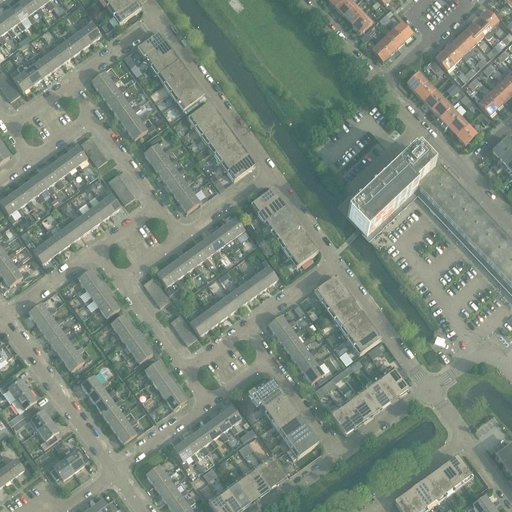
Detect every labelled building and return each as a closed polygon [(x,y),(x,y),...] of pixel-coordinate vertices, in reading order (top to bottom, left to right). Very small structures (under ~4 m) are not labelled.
[(26,0),(19,6),(33,25),(35,23),(30,17),(36,12),(41,19),(43,17),(29,0),(26,0)] [(29,0),(43,17),(45,16),(40,10),(46,5),(51,12),(52,11),(44,0),(29,0)] [(44,0),(52,11),(54,9),(50,3),(53,0),(57,0),(60,5),(62,4),(59,0),(44,0)] [(100,0),(99,1),(106,9),(118,0),(100,0)] [(128,0),(118,0),(106,9),(112,18),(132,4),(128,0)] [(327,0),(326,1),(335,11),(346,0),(327,0)] [(346,0),(335,11),(343,19),(355,8),(346,0)] [(132,4),(112,18),(119,28),(139,14),(132,4)] [(10,13),(23,32),(25,30),(21,24),(27,19),(31,26),(33,25),(19,6),(10,13)] [(355,8),(343,19),(351,28),(363,17),(355,8)] [(479,21),(490,32),(499,24),(487,12),(479,21)] [(0,19),(14,39),(15,37),(11,31),(17,27),(22,33),(23,32),(10,13),(0,19)] [(99,15),(94,18),(97,24),(102,20),(99,15)] [(363,17),(351,28),(360,37),(371,26),(363,17)] [(386,17),(382,20),(386,25),(390,22),(386,17)] [(76,26),(90,46),(100,39),(91,27),(93,25),(88,18),(84,20),(90,28),(84,32),(79,25),(76,26)] [(0,40),(4,46),(6,44),(1,38),(7,34),(12,40),(14,39),(0,19),(0,40)] [(471,27),(482,39),(490,32),(479,21),(471,27)] [(107,22),(101,27),(105,33),(112,28),(107,22)] [(66,33),(81,53),(90,46),(76,26),(75,27),(80,35),(74,39),(69,32),(66,33)] [(393,33),(404,44),(412,37),(401,26),(393,33)] [(464,34),(475,46),(482,39),(471,27),(464,34)] [(57,40),(71,60),(81,53),(66,33),(65,35),(71,42),(64,46),(59,39),(57,40)] [(386,39),(397,51),(404,44),(393,33),(386,39)] [(457,41),(468,53),(475,46),(464,34),(457,41)] [(364,46),(372,39),(368,35),(360,42),(364,46)] [(156,37),(136,52),(143,61),(162,47),(156,37)] [(379,46),(390,58),(397,51),(386,39),(379,46)] [(47,48),(62,67),(71,60),(57,40),(55,41),(61,49),(55,53),(49,46),(47,48)] [(450,48),(461,60),(468,53),(457,41),(450,48)] [(382,65),(390,58),(379,46),(371,53),(382,65)] [(497,46),(493,50),(497,55),(501,51),(497,46)] [(162,47),(143,61),(149,70),(169,56),(162,47)] [(38,55),(52,74),(62,67),(47,48),(46,48),(51,56),(45,60),(40,53),(38,55)] [(442,55),(453,67),(461,60),(450,48),(442,55)] [(499,57),(504,62),(508,58),(504,53),(499,57)] [(28,62),(42,81),(52,74),(38,55),(36,56),(41,63),(35,67),(30,60),(28,62)] [(436,61),(447,73),(453,67),(442,55),(436,61)] [(169,56),(149,70),(156,79),(175,65),(169,56)] [(478,64),(483,68),(487,64),(482,60),(478,64)] [(18,69),(33,88),(42,81),(28,62),(26,63),(32,70),(26,75),(20,67),(18,69)] [(427,67),(435,75),(440,71),(432,62),(427,67)] [(175,65),(156,79),(162,88),(182,74),(175,65)] [(136,78),(142,75),(137,66),(132,69),(136,78)] [(485,71),(489,76),(493,72),(489,67),(485,71)] [(22,77),(14,83),(23,96),(33,88),(18,69),(17,70),(22,77)] [(440,71),(435,75),(438,79),(443,74),(440,71)] [(91,84),(99,94),(118,80),(116,78),(110,82),(104,74),(91,84)] [(182,74),(162,88),(169,97),(188,82),(182,74)] [(461,75),(468,82),(472,78),(468,74),(464,77),(462,74),(461,75)] [(499,86),(511,98),(511,97),(511,84),(507,79),(508,78),(504,74),(501,78),(505,82),(500,86),(499,86)] [(406,87),(414,95),(426,84),(418,75),(406,87)] [(458,78),(464,86),(468,82),(461,75),(458,78)] [(141,76),(136,79),(140,84),(145,80),(141,76)] [(6,79),(0,83),(0,90),(0,91),(10,84),(6,79)] [(118,80),(99,94),(106,103),(125,90),(123,88),(117,92),(113,86),(119,82),(118,80)] [(470,84),(475,89),(479,85),(474,81),(470,84)] [(188,82),(169,97),(175,105),(195,91),(188,82)] [(492,93),(504,105),(511,98),(499,86),(500,86),(496,82),(493,84),(497,88),(492,93)] [(10,84),(0,91),(4,95),(13,89),(10,84)] [(426,84),(414,95),(422,104),(434,93),(426,84)] [(446,92),(449,95),(457,88),(454,85),(446,92)] [(457,88),(449,95),(452,99),(460,92),(457,88)] [(13,89),(4,95),(7,100),(17,93),(13,89)] [(125,90),(106,103),(113,113),(132,100),(131,98),(125,102),(120,96),(126,92),(125,90)] [(195,91),(175,105),(182,115),(202,101),(195,91)] [(17,93),(7,100),(10,104),(19,97),(17,93)] [(434,93),(422,104),(431,113),(443,102),(434,93)] [(485,100),(496,112),(504,105),(492,93),(485,100)] [(132,100),(113,113),(120,123),(139,109),(138,108),(132,112),(127,106),(133,101),(132,100)] [(478,106),(489,119),(496,112),(485,100),(478,106)] [(443,102),(431,113),(439,122),(451,111),(443,102)] [(206,107),(186,121),(193,131),(213,116),(206,107)] [(139,109),(120,123),(127,133),(146,119),(145,117),(138,122),(134,116),(140,111),(139,109)] [(451,111),(439,122),(447,130),(459,119),(451,111)] [(485,128),(490,124),(481,115),(477,119),(485,128)] [(213,116),(193,131),(200,139),(219,125),(213,116)] [(146,119),(127,133),(134,143),(146,134),(147,136),(154,131),(152,127),(145,131),(141,125),(147,121),(146,119)] [(459,119),(447,130),(455,139),(467,128),(459,119)] [(219,125),(200,139),(206,149),(226,134),(219,125)] [(467,128),(455,139),(464,148),(476,137),(467,128)] [(226,134),(206,149),(213,158),(232,143),(226,134)] [(90,139),(80,146),(84,151),(93,144),(90,139)] [(511,148),(505,141),(491,155),(498,163),(511,149),(511,148)] [(232,143),(213,158),(219,166),(239,152),(232,143)] [(93,144),(84,151),(87,156),(97,149),(93,144)] [(144,156),(151,166),(170,152),(169,151),(163,155),(157,147),(144,156)] [(68,156),(82,175),(84,174),(79,168),(87,162),(78,149),(68,156)] [(97,149),(87,156),(90,161),(100,154),(97,149)] [(511,149),(498,163),(505,170),(511,163),(511,149)] [(2,150),(0,151),(0,166),(9,160),(2,150)] [(170,152),(151,166),(158,176),(177,162),(176,161),(170,165),(165,159),(171,154),(170,152)] [(239,152),(219,166),(226,175),(245,161),(239,152)] [(100,154),(90,161),(94,165),(103,158),(100,154)] [(347,218),(346,218),(357,230),(361,233),(363,235),(366,239),(370,234),(371,234),(375,238),(400,214),(417,198),(418,198),(424,204),(423,205),(511,299),(511,242),(451,178),(445,172),(440,167),(434,172),(418,155),(417,155),(399,173),(397,171),(351,214),(347,218)] [(58,163),(72,182),(74,181),(69,175),(75,170),(80,177),(82,175),(68,156),(58,163)] [(103,158),(94,165),(97,170),(107,162),(103,158)] [(245,161),(226,175),(232,185),(252,170),(245,161)] [(177,162),(158,176),(165,186),(184,172),(183,170),(176,175),(172,169),(178,164),(177,162)] [(48,170),(62,189),(64,188),(60,181),(66,177),(70,183),(72,182),(58,163),(48,170)] [(38,177),(52,196),(54,195),(50,189),(56,184),(60,190),(62,189),(48,170),(38,177)] [(184,172),(165,186),(172,195),(191,182),(190,180),(184,184),(179,178),(185,174),(184,172)] [(29,184),(43,203),(45,202),(40,195),(46,191),(50,198),(52,196),(38,177),(29,184)] [(110,188),(120,181),(117,177),(107,184),(110,188)] [(120,181),(110,188),(114,193),(124,186),(120,181)] [(191,182),(172,195),(179,205),(198,191),(197,190),(190,194),(186,188),(192,183),(191,182)] [(19,191),(35,214),(37,212),(35,209),(30,203),(36,198),(41,205),(43,203),(29,184),(19,191)] [(127,191),(124,186),(114,193),(117,198),(127,191)] [(96,198),(110,218),(120,211),(111,198),(113,197),(108,190),(104,192),(109,199),(103,203),(98,197),(96,198)] [(9,198),(23,217),(25,216),(20,210),(27,205),(31,212),(32,211),(34,214),(35,214),(19,191),(9,198)] [(127,191),(117,198),(121,203),(131,196),(127,191)] [(198,191),(179,205),(186,215),(198,206),(199,208),(206,203),(204,199),(198,204),(193,198),(199,193),(198,191)] [(269,194),(250,208),(257,217),(276,203),(269,194)] [(134,200),(131,196),(121,203),(124,207),(134,200)] [(0,206),(8,218),(7,219),(12,226),(15,223),(11,217),(17,212),(21,219),(23,217),(9,198),(0,204),(0,206)] [(86,205),(100,225),(110,218),(96,198),(94,199),(99,206),(93,211),(89,204),(86,205)] [(276,203),(257,217),(263,226),(282,212),(276,203)] [(77,212),(91,232),(100,225),(86,205),(85,206),(90,213),(84,217),(79,211),(77,212)] [(67,219),(81,239),(91,232),(77,212),(75,213),(80,220),(74,224),(69,218),(67,219)] [(282,212),(263,226),(269,235),(289,221),(282,212)] [(57,226),(71,246),(81,239),(67,219),(65,220),(70,227),(64,232),(59,225),(57,226)] [(224,228),(239,247),(241,246),(236,239),(244,233),(234,220),(224,228)] [(289,221),(269,235),(276,244),(295,229),(289,221)] [(47,233),(62,253),(71,246),(57,226),(56,227),(60,234),(54,239),(49,232),(47,233)] [(251,227),(246,230),(249,235),(254,232),(251,227)] [(215,235),(229,254),(231,253),(233,251),(235,253),(239,251),(237,248),(239,247),(224,228),(215,235)] [(295,229),(276,244),(282,253),(302,239),(295,229)] [(38,240),(52,260),(62,253),(47,233),(46,234),(51,241),(45,246),(40,239),(38,240)] [(205,242),(219,261),(221,260),(218,255),(217,253),(219,252),(223,249),(227,255),(229,254),(215,235),(205,242)] [(302,239),(282,253),(289,262),(308,247),(302,239)] [(41,248),(33,254),(42,267),(52,260),(38,240),(36,241),(41,248)] [(195,249),(209,268),(212,267),(207,260),(213,256),(218,262),(219,261),(205,242),(195,249)] [(7,246),(0,250),(0,265),(14,255),(13,254),(6,259),(2,252),(9,248),(7,246)] [(308,247),(289,262),(296,271),(315,257),(308,247)] [(185,256),(200,275),(202,274),(197,267),(203,263),(208,269),(209,268),(195,249),(185,256)] [(14,255),(0,265),(0,277),(2,279),(21,265),(20,263),(13,268),(9,262),(16,257),(14,255)] [(23,263),(30,274),(40,268),(32,256),(23,263)] [(176,263),(190,283),(192,281),(187,274),(194,270),(198,276),(200,275),(185,256),(176,263)] [(253,270),(267,290),(277,282),(268,270),(270,269),(265,261),(261,264),(266,270),(260,275),(255,268),(253,270)] [(166,270),(180,290),(182,288),(178,281),(184,277),(189,283),(190,283),(176,263),(166,270)] [(21,265),(2,279),(9,289),(21,280),(23,282),(30,277),(27,273),(20,278),(16,272),(23,267),(21,265)] [(156,277),(165,290),(164,290),(169,298),(173,295),(168,288),(174,284),(179,290),(180,290),(166,270),(156,277)] [(243,277),(257,297),(267,290),(253,270),(252,271),(256,277),(250,282),(245,276),(243,277)] [(77,280),(70,285),(73,288),(79,284),(83,290),(77,294),(78,296),(98,282),(90,272),(78,281),(77,280)] [(233,284),(248,304),(257,297),(243,277),(242,278),(246,284),(241,289),(236,283),(233,284)] [(146,292),(155,285),(152,280),(143,287),(142,287),(146,292)] [(332,280),(313,295),(320,304),(339,290),(332,280)] [(98,282),(78,296),(80,298),(86,294),(90,300),(84,304),(85,306),(105,292),(98,282)] [(224,291),(238,311),(248,304),(233,284),(232,285),(237,291),(231,296),(226,290),(224,291)] [(149,296),(159,289),(155,285),(146,292),(149,296)] [(162,294),(159,289),(149,296),(153,301),(162,294)] [(339,290),(320,304),(326,313),(345,299),(339,290)] [(214,298),(228,318),(238,311),(224,291),(222,292),(227,299),(221,303),(216,297),(214,298)] [(105,292),(85,306),(93,316),(112,302),(105,292)] [(156,306),(166,299),(162,294),(153,301),(156,306)] [(204,305),(218,325),(228,318),(214,298),(213,299),(217,306),(211,310),(207,304),(204,305)] [(166,299),(156,306),(160,310),(169,303),(166,299)] [(345,299),(326,313),(333,322),(352,308),(345,299)] [(112,302),(93,316),(94,317),(100,313),(106,321),(119,312),(112,302)] [(195,313),(209,332),(218,325),(204,305),(203,306),(208,313),(202,317),(197,311),(195,313)] [(28,315),(35,325),(55,311),(54,309),(47,314),(41,306),(28,315)] [(298,307),(293,311),(299,319),(304,315),(298,307)] [(352,308),(333,322),(339,331),(358,316),(352,308)] [(55,311),(35,325),(42,335),(62,321),(61,319),(54,324),(49,318),(56,313),(55,311)] [(190,326),(189,326),(199,339),(209,332),(195,313),(193,314),(198,320),(192,324),(189,321),(187,323),(190,326)] [(358,316),(339,331),(346,340),(365,326),(358,316)] [(105,334),(112,329),(116,335),(110,340),(111,342),(131,328),(123,318),(111,327),(110,325),(103,330),(105,334)] [(173,329),(183,322),(179,318),(170,325),(173,329)] [(268,327),(275,337),(294,323),(293,321),(287,326),(281,318),(268,327)] [(62,321),(42,335),(49,345),(69,330),(68,329),(61,334),(56,328),(63,323),(62,321)] [(177,334),(186,327),(183,322),(173,329),(177,334)] [(294,323),(275,337),(282,347),(301,333),(300,331),(294,336),(289,330),(296,325),(294,323)] [(365,326),(346,340),(352,348),(371,334),(365,326)] [(177,334),(180,339),(189,332),(186,327),(177,334)] [(131,328),(111,342),(113,343),(119,339),(123,345),(117,349),(118,352),(138,337),(131,328)] [(69,330),(49,345),(56,355),(76,340),(75,338),(68,343),(64,337),(70,333),(69,330)] [(189,332),(180,339),(183,343),(193,336),(189,332)] [(301,333),(282,347),(289,357),(309,343),(307,341),(301,346),(296,340),(303,335),(301,333)] [(371,334),(352,348),(359,358),(378,344),(371,334)] [(193,336),(183,343),(187,348),(196,341),(193,336)] [(138,337),(118,352),(120,353),(126,348),(130,355),(124,359),(125,361),(145,347),(138,337)] [(76,340),(56,355),(63,364),(83,350),(82,348),(75,353),(71,347),(77,342),(76,340)] [(309,343),(289,357),(296,367),(316,352),(314,351),(308,355),(303,349),(310,344),(309,343)] [(343,345),(334,351),(335,353),(339,358),(347,352),(348,351),(343,345)] [(145,347),(125,361),(126,363),(133,358),(139,367),(152,357),(145,347)] [(378,347),(368,355),(373,361),(383,353),(378,347)] [(0,365),(6,361),(7,362),(13,358),(5,348),(0,351),(0,365)] [(83,350),(63,364),(70,374),(83,365),(85,366),(91,362),(89,358),(82,363),(78,357),(85,352),(83,350)] [(316,352),(296,367),(303,376),(323,362),(321,361),(315,365),(310,359),(317,354),(316,352)] [(323,362),(303,376),(310,386),(316,383),(319,387),(327,382),(322,375),(317,369),(324,364),(323,362)] [(139,380),(146,376),(150,382),(144,386),(145,388),(164,374),(157,364),(145,373),(144,371),(137,377),(139,380)] [(393,370),(383,377),(397,396),(407,389),(401,381),(396,375),(393,370)] [(403,371),(396,375),(401,381),(407,377),(403,371)] [(164,374),(145,388),(146,390),(153,385),(157,391),(151,396),(152,398),(171,384),(164,374)] [(383,377),(374,383),(388,403),(397,396),(383,377)] [(80,388),(88,398),(107,384),(106,382),(99,387),(93,379),(80,388)] [(0,389),(0,392),(3,396),(8,393),(15,402),(29,393),(21,382),(17,385),(13,380),(0,389)] [(257,393),(251,398),(257,407),(277,393),(270,384),(268,386),(264,381),(254,388),(257,393)] [(374,383),(365,390),(379,409),(388,403),(374,383)] [(107,384),(88,398),(95,408),(114,394),(113,391),(106,396),(102,390),(108,385),(107,384)] [(171,384),(152,398),(153,400),(160,395),(164,401),(158,406),(159,407),(178,393),(171,384)] [(323,388),(319,391),(323,397),(327,394),(323,388)] [(365,390),(356,396),(370,416),(379,409),(365,390)] [(21,414),(25,419),(36,412),(32,407),(36,403),(29,393),(15,402),(11,405),(19,416),(21,414)] [(178,393),(159,407),(160,409),(167,405),(172,413),(185,403),(178,393)] [(277,393),(257,407),(264,416),(283,402),(277,393)] [(114,394),(95,408),(102,418),(122,403),(120,401),(113,406),(109,400),(116,395),(114,394)] [(356,396),(347,403),(361,422),(370,416),(356,396)] [(283,402),(264,416),(270,425),(290,411),(283,402)] [(122,403),(102,418),(109,427),(129,413),(127,411),(120,416),(116,410),(123,405),(122,403)] [(347,403),(338,409),(352,429),(361,422),(347,403)] [(222,416),(236,435),(237,434),(233,427),(241,421),(232,408),(222,416)] [(338,409),(329,416),(343,435),(352,429),(338,409)] [(290,411),(270,425),(277,434),(296,420),(290,411)] [(36,412),(25,419),(29,424),(28,425),(36,435),(38,433),(51,424),(43,413),(39,416),(36,412)] [(129,413),(109,427),(116,437),(136,423),(134,421),(127,426),(123,420),(130,414),(129,413)] [(212,423),(226,442),(227,441),(223,434),(229,430),(234,436),(236,435),(222,416),(212,423)] [(296,420),(277,434),(283,443),(303,429),(296,420)] [(136,423),(116,437),(123,447),(136,438),(137,439),(144,434),(141,430),(134,435),(130,429),(137,424),(136,423)] [(202,430),(216,449),(218,448),(213,441),(220,437),(224,443),(226,442),(212,423),(202,430)] [(38,433),(45,443),(40,447),(44,452),(58,443),(54,438),(59,434),(51,424),(38,433)] [(303,429),(283,443),(290,452),(309,438),(303,429)] [(192,437),(206,456),(208,455),(203,449),(210,444),(214,450),(216,449),(202,430),(192,437)] [(183,444),(197,463),(198,462),(194,456),(200,451),(205,457),(206,456),(192,437),(183,444)] [(309,438),(290,452),(296,461),(316,447),(309,438)] [(60,444),(54,449),(57,453),(63,448),(60,444)] [(195,464),(197,463),(183,444),(172,451),(182,464),(180,465),(185,471),(188,469),(184,463),(190,458),(195,464)] [(239,451),(245,459),(254,452),(248,445),(239,451)] [(511,448),(497,459),(510,478),(511,477),(511,476),(511,448)] [(74,455),(64,463),(73,475),(84,467),(81,463),(86,459),(78,449),(73,453),(74,455)] [(271,458),(261,465),(276,485),(285,478),(271,458)] [(6,469),(14,480),(24,472),(16,461),(6,469)] [(226,461),(221,465),(224,470),(229,466),(226,461)] [(459,461),(449,468),(463,487),(473,480),(459,461)] [(62,483),(73,475),(64,463),(54,470),(50,465),(45,469),(55,482),(59,479),(62,483)] [(261,465),(253,472),(267,491),(276,485),(261,465)] [(145,478),(152,488),(172,474),(171,472),(164,476),(158,468),(145,478)] [(449,468),(440,475),(454,494),(463,487),(449,468)] [(0,473),(0,481),(4,487),(14,480),(6,469),(0,473)] [(213,470),(204,476),(217,496),(226,490),(213,470)] [(253,472),(244,478),(258,497),(267,491),(253,472)] [(172,474),(152,488),(159,498),(179,483),(178,481),(172,486),(167,480),(173,475),(172,474)] [(440,475),(431,481),(445,500),(454,494),(440,475)] [(203,478),(194,485),(198,491),(207,484),(203,478)] [(244,478),(235,485),(249,504),(258,497),(244,478)] [(431,481),(423,487),(436,507),(445,500),(431,481)] [(179,483),(159,498),(166,507),(186,493),(185,491),(178,496),(174,490),(181,485),(179,483)] [(235,485),(226,491),(240,511),(249,504),(235,485)] [(423,487),(413,494),(426,511),(428,511),(436,507),(423,487)] [(226,491),(217,498),(227,511),(238,511),(240,511),(226,491)] [(186,493),(166,507),(169,511),(180,511),(194,502),(192,500),(185,505),(181,499),(188,495),(186,493)] [(426,511),(413,494),(404,500),(412,511),(426,511)] [(227,511),(217,498),(208,504),(213,511),(227,511)] [(471,506),(465,511),(469,511),(473,509),(475,511),(486,511),(492,508),(485,498),(472,507),(471,506)] [(108,504),(111,511),(116,511),(121,510),(116,500),(108,504)] [(412,511),(404,500),(396,507),(399,511),(412,511)] [(92,510),(93,511),(109,511),(102,502),(92,510)] [(194,502),(180,511),(200,511),(199,510),(196,511),(190,511),(188,509),(195,504),(194,502)]
